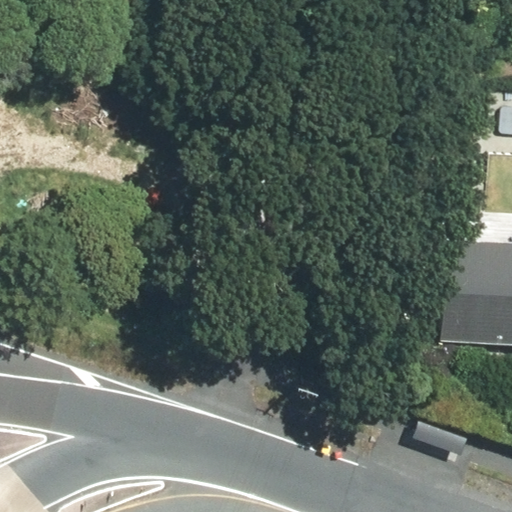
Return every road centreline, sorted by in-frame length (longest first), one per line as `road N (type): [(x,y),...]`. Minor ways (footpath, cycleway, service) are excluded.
road 1 (tertiary): [(0,499),(64,459),(131,445),(226,461),(328,491)]
road 2 (secondary): [(0,385),(328,491)]
